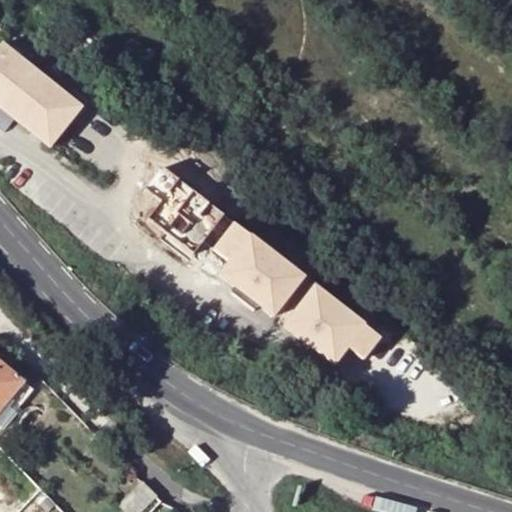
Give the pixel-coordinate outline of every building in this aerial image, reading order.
[(4,46),(0,51),(0,108),(49,151),(83,111),(4,46)] [(301,278),(232,224),(212,250),(227,262),(217,275),(233,287),(256,305),(271,317),(301,278)] [(256,305),(233,287),(228,293),(252,311),(256,305)] [(330,300),(312,287),(304,299),(321,311),(330,300)] [(377,337),(330,300),(321,311),(304,299),(282,326),(332,364),(345,347),(361,359),(377,337)] [(0,410),(23,382),(0,362),(0,410)] [(23,382),(0,410),(0,428),(1,429),(33,390),(23,382)] [(124,511),(140,511),(156,496),(142,483),(118,505),(124,511)]
